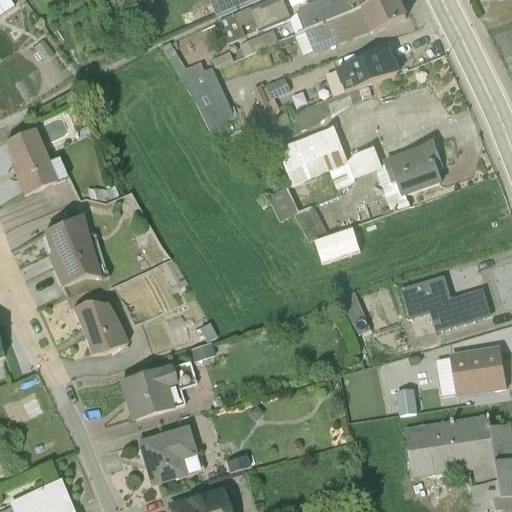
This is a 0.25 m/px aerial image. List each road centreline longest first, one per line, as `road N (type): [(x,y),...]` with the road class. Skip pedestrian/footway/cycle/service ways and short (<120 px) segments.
road 1 (secondary): [(511,147),(442,0)]
road 2 (residential): [(54,389),(115,511)]
road 3 (residential): [(0,271),(54,389)]
